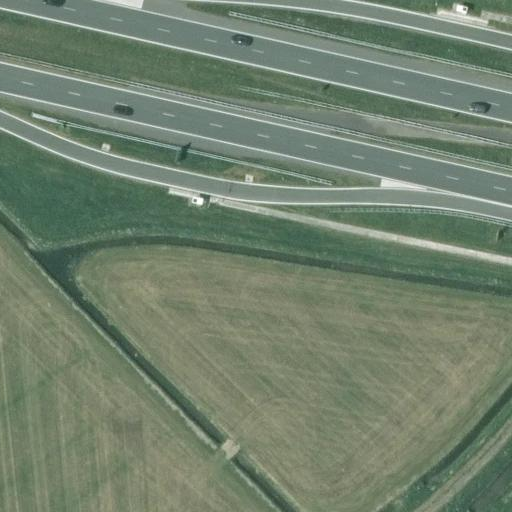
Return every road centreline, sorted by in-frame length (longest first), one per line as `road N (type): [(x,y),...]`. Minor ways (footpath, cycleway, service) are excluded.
road 1 (trunk): [(0,79),(511,193)]
road 2 (motorway): [(445,94),(18,0)]
road 3 (track): [(421,511),(511,423)]
